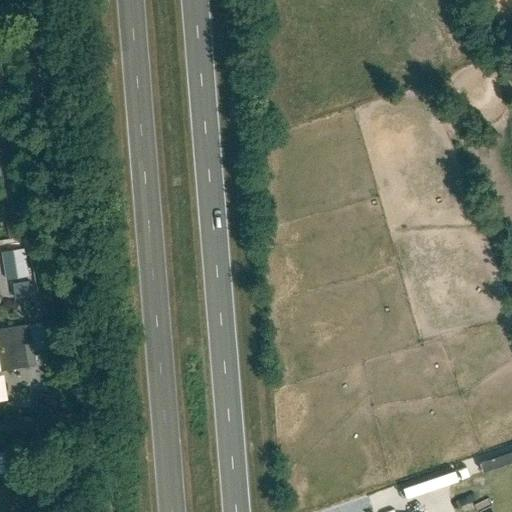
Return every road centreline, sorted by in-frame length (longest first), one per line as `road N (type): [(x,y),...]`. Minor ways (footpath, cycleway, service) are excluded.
road 1 (primary): [(130,0),(172,511)]
road 2 (primary): [(234,511),(193,0)]
